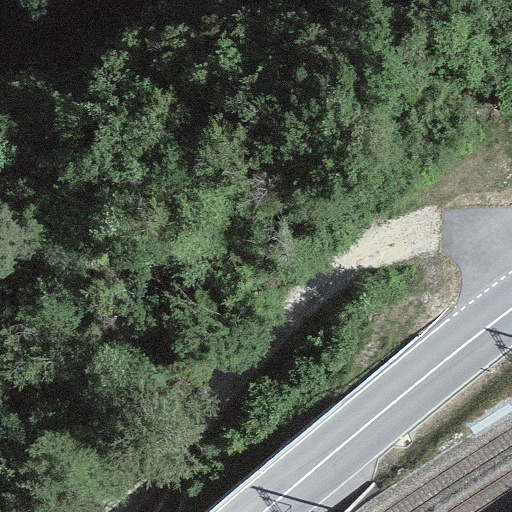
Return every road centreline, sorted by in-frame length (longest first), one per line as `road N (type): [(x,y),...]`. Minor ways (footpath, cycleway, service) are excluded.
road 1 (track): [(511,242),(422,232),(352,260),(281,318),(117,504)]
road 2 (primary): [(265,511),(511,310)]
